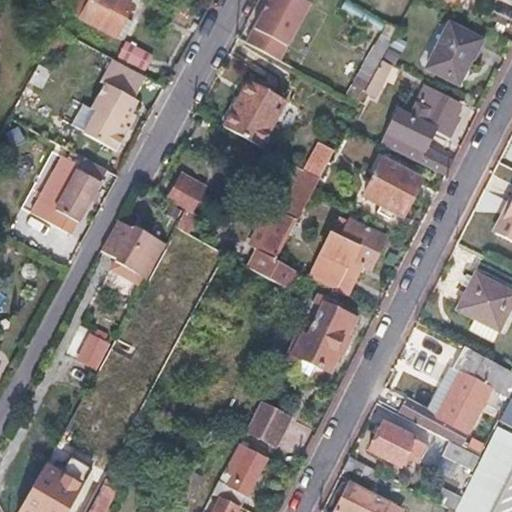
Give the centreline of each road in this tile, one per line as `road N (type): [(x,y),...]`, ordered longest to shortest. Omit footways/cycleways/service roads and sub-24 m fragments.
road 1 (residential): [(0,416),(234,0)]
road 2 (residential): [(296,511),(511,86)]
